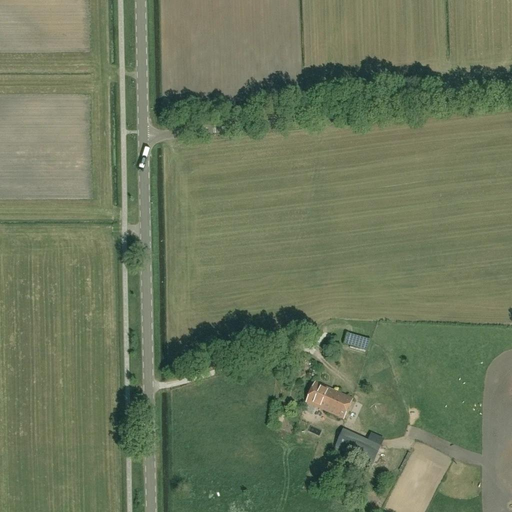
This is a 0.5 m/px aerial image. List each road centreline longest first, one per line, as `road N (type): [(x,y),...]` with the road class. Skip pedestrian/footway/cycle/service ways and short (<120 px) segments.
road 1 (tertiary): [(150,511),(142,137)]
road 2 (unclassified): [(325,357),(323,116)]
road 3 (unclassified): [(323,116),(511,92)]
road 4 (unclassified): [(142,137),(323,116)]
road 5 (tertiary): [(142,137),(139,0)]
